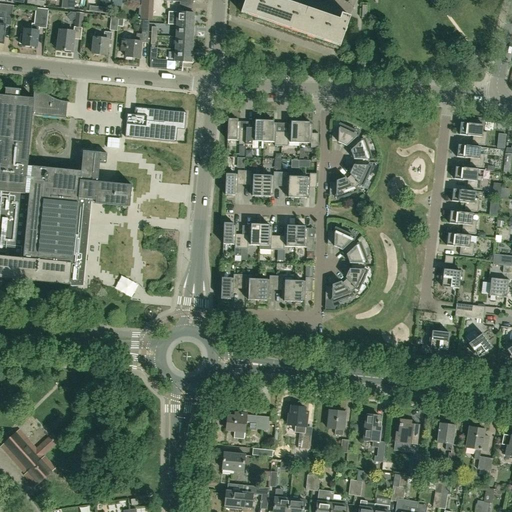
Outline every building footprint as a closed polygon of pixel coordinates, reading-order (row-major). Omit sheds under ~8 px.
[(139,16),(141,16),(141,19),(150,19),(150,0),(141,0),(142,5),(139,5),(139,16)] [(350,17),(341,14),(339,20),(281,0),(245,0),(242,9),(241,13),(340,47),(350,17)] [(193,3),(187,2),(181,2),(180,8),(192,10),(193,3)] [(12,20),(13,6),(7,5),(0,4),(0,14),(6,15),(6,19),(12,20)] [(49,10),(47,9),(36,8),(34,25),(32,24),(31,30),(24,29),(23,35),(20,35),(19,44),(22,44),(22,46),(36,48),(39,28),(46,29),(49,10)] [(75,27),(82,28),(83,14),(76,13),(75,27)] [(177,25),(194,26),(195,14),(177,13),(177,25)] [(119,17),(111,17),(110,30),(117,31),(119,17)] [(193,38),(194,26),(177,25),(176,37),(193,38)] [(75,32),(73,32),(59,30),(57,50),(72,52),(75,32)] [(111,40),(112,33),(105,32),(104,39),(94,38),(92,54),(107,55),(108,40),(111,40)] [(140,59),(143,35),(137,34),(136,42),(122,40),(121,52),(126,52),(125,58),(140,59)] [(193,50),(193,38),(176,37),(175,49),(193,50)] [(192,62),(193,50),(175,49),(175,61),(192,62)] [(0,277),(69,284),(69,283),(70,284),(70,286),(83,287),(91,203),(95,203),(95,204),(129,207),(130,207),(132,185),(98,182),(100,163),(106,164),(107,154),(83,151),(81,172),(47,168),(28,166),(32,117),(33,115),(66,118),(67,103),(70,103),(70,102),(63,101),(59,100),(55,99),(51,97),(48,95),(46,94),(42,92),(38,91),(35,91),(33,91),(34,92),(33,98),(20,97),(20,90),(21,90),(21,89),(5,88),(5,89),(6,89),(5,95),(0,94),(0,277)] [(186,112),(159,110),(135,108),(134,115),(134,117),(128,117),(129,114),(127,114),(125,137),(156,140),(176,142),(178,129),(185,130),(186,112)] [(239,145),(245,145),(246,131),(240,131),(240,122),(238,122),(238,120),(235,119),(235,118),(231,118),(231,119),(228,119),(227,140),(239,141),(239,145)] [(252,141),(264,142),(264,121),(262,121),(262,119),(257,119),(257,120),(255,120),(255,122),(252,122),(252,131),(246,131),(245,145),(252,145),(252,141)] [(274,146),(281,146),(282,132),(276,132),(276,123),(274,123),(274,121),(272,121),(272,120),(267,120),(267,121),(264,121),(264,142),(275,142),(274,146)] [(288,143),(299,143),(300,122),(298,122),(298,121),(293,121),(293,122),(291,122),(291,124),(288,124),(288,133),(282,132),(281,146),(288,147),(288,143)] [(318,134),(312,133),(312,125),(309,125),(310,123),(307,122),(307,121),(303,121),(303,122),(300,122),(299,143),(310,144),(310,147),(318,148),(318,134)] [(459,131),(459,135),(473,136),(472,144),(485,146),(487,132),(482,132),(483,125),(460,123),(460,127),(459,126),(458,131),(459,131)] [(348,145),(352,149),(362,140),(358,136),(359,133),(353,130),(353,129),(347,126),(346,127),(340,124),(339,127),(332,127),(332,140),(338,141),(338,142),(347,146),(348,145)] [(356,159),(355,165),(369,166),(369,160),(372,159),(369,153),(371,152),(368,145),(367,146),(364,139),(362,140),(352,149),(350,151),(354,159),(356,159)] [(457,153),(457,157),(470,158),(469,166),(483,168),(484,155),(480,154),(481,147),(458,145),(457,149),(456,149),(456,153),(457,153)] [(245,158),(234,160),(236,167),(247,165),(245,158)] [(369,166),(355,165),(353,165),(349,174),(351,175),(347,179),(355,189),(360,185),(362,186),(365,180),(367,181),(370,174),(368,173),(371,167),(369,166)] [(478,169),(455,167),(455,171),(454,171),(453,175),(454,175),(454,179),(468,181),(467,188),(480,190),(482,177),(477,176),(478,169)] [(237,175),(226,174),(225,195),(228,195),(228,196),(232,197),(232,195),(235,196),(235,193),(237,193),(238,185),(244,185),(244,171),(238,171),(237,175)] [(261,197),(262,176),(251,175),(251,171),(244,171),(244,185),(250,185),(250,194),(252,194),(252,196),(254,196),(254,197),(258,198),(259,196),(261,197)] [(280,186),(280,172),(273,172),(273,176),(262,176),(261,197),(264,197),(264,198),(268,198),(268,197),(271,197),(271,195),(273,195),(274,186),(280,186)] [(297,198),(298,177),(287,177),(287,173),(280,172),(280,186),(286,187),(285,195),(288,196),(288,198),(290,198),(290,199),(294,199),(294,198),(297,198)] [(310,188),(316,188),(317,174),(309,174),(309,177),(298,177),(297,198),(300,198),(300,199),(304,200),(304,198),(307,198),(307,196),(309,197),(310,188)] [(336,183),(330,182),(329,196),(336,196),(337,199),(343,196),(344,198),(351,195),(350,194),(357,192),(355,189),(347,179),(345,178),(336,181),(336,183)] [(493,193),(500,194),(501,184),(494,183),(493,193)] [(452,197),(451,201),(465,203),(464,211),(478,212),(479,199),(475,198),(476,192),(453,189),(452,193),(451,193),(451,197),(452,197)] [(499,203),(491,202),(490,214),(498,215),(499,203)] [(472,221),(473,214),(450,211),(450,215),(449,215),(448,219),(449,219),(449,223),(463,225),(462,233),(475,234),(477,221),(472,221)] [(241,256),(241,249),(242,235),(236,234),(236,226),(233,226),(233,223),(231,223),(231,222),(226,222),(226,223),(224,223),(223,244),(234,245),(234,256),(241,256)] [(251,226),(248,226),(248,235),(242,235),(241,249),(241,256),(245,256),(245,249),(248,249),(248,245),(259,246),(260,225),(257,224),(257,223),(253,223),(253,224),(251,224),(251,226)] [(270,250),(277,250),(278,236),(272,236),(272,227),(269,227),(269,225),(267,225),(267,224),(263,223),(263,225),(260,225),(259,246),(270,246),(270,250)] [(284,247),(295,247),(296,226),(293,226),(293,225),(289,224),(289,226),(287,226),(287,228),(284,228),(284,236),(278,236),(277,250),(284,250),(284,247)] [(306,251),(314,252),(314,237),(308,237),(308,228),(305,228),(305,226),(303,226),(303,225),(299,225),(299,226),(296,226),(295,247),(306,247),(306,251)] [(328,231),(327,244),(334,244),(334,246),(342,250),(344,249),(353,240),(355,237),(349,234),(349,233),(342,230),(342,231),(336,228),(334,231),(328,231)] [(470,243),(471,236),(448,233),(447,237),(446,237),(446,241),(447,242),(446,246),(460,247),(459,255),(473,256),(474,243),(470,243)] [(353,240),(344,249),(348,253),(346,254),(350,263),(351,263),(365,264),(367,263),(365,257),(366,256),(364,249),(363,250),(360,243),(357,244),(353,240)] [(501,265),(502,256),(494,255),(493,264),(501,265)] [(510,266),(511,265),(511,256),(502,256),(501,265),(503,266),(509,266),(510,266)] [(365,264),(351,263),(351,269),(349,269),(345,278),(347,279),(356,289),(358,290),(361,284),(362,284),(366,278),(364,277),(367,271),(364,270),(365,264)] [(461,271),(444,269),(443,276),(441,276),(441,278),(441,280),(441,282),(442,284),(442,287),(444,287),(446,288),(448,289),(449,290),(452,290),(452,288),(459,289),(461,271)] [(233,278),(222,278),(221,299),(223,299),(223,300),(228,301),(228,299),(230,299),(231,297),(233,297),(234,289),(240,289),(240,275),(233,275),(233,278)] [(240,275),(240,289),(246,289),(245,298),(248,298),(248,300),(250,300),(250,301),(254,302),(254,300),(257,300),(258,279),(247,279),(247,275),(240,275)] [(258,279),(257,300),(260,301),(260,302),(264,302),(264,301),(266,301),(267,299),(269,299),(269,290),(276,290),(276,276),(269,276),(269,280),(258,279)] [(276,276),(276,290),(282,291),(281,299),(284,299),(284,302),(286,302),(286,303),(290,303),(290,302),(293,302),(294,281),(282,281),(283,277),(276,276)] [(300,302),(302,302),(302,300),(305,300),(305,292),(312,292),(313,278),(305,278),(305,281),(294,281),(293,302),(296,302),(296,303),(300,303),(300,302)] [(508,280),(491,278),(489,296),(496,296),(496,298),(498,299),(500,299),(502,298),(504,297),(506,298),(507,295),(508,294),(509,292),(509,290),(509,287),(508,287),(508,280)] [(342,283),(341,282),(332,285),(332,287),(326,286),(325,300),(332,300),(333,303),(339,300),(340,302),(347,299),(346,298),(352,295),(351,293),(356,289),(347,279),(342,283)] [(430,346),(430,348),(432,349),(434,350),(436,351),(438,351),(440,352),(440,350),(447,350),(449,333),(432,331),(431,338),(429,338),(429,340),(429,342),(430,344),(430,346)] [(477,356),(479,358),(481,356),(483,356),(485,356),(486,355),(488,353),(487,352),(493,348),(482,334),(468,344),(472,349),(471,351),(472,353),(474,354),(475,355),(477,356)] [(291,414),(289,414),(288,425),(300,426),(298,448),(309,449),(311,436),(305,436),(307,412),(304,411),(305,408),(292,406),(291,414)] [(393,406),(390,413),(401,417),(404,410),(393,406)] [(343,436),(345,412),(329,410),(327,429),(335,429),(335,435),(343,436)] [(372,447),(378,448),(377,457),(374,456),(373,462),(383,463),(385,445),(379,444),(380,426),(378,426),(379,416),(376,415),(376,413),(370,414),(369,415),(366,414),(365,425),(363,425),(364,430),(363,440),(373,441),(372,447)] [(244,431),(245,431),(246,422),(256,423),(256,429),(267,430),(269,417),(234,414),(234,417),(227,416),(226,429),(235,430),(234,438),(233,438),(244,439),(244,431)] [(416,445),(418,425),(410,424),(410,421),(401,420),(399,433),(397,433),(396,442),(416,445)] [(446,467),(455,468),(459,446),(452,445),(455,426),(440,424),(438,443),(446,444),(446,450),(451,451),(451,453),(448,453),(446,467)] [(492,459),(480,457),(481,450),(486,451),(488,437),(483,436),(484,430),(469,428),(466,447),(476,449),(474,459),(479,460),(477,470),(490,472),(492,459)] [(25,475),(35,487),(56,468),(45,457),(44,457),(43,456),(59,442),(52,435),(38,448),(21,430),(2,447),(26,474),(25,475)] [(511,486),(511,492),(511,435),(511,436),(504,434),(502,444),(507,445),(505,455),(511,456),(511,486)] [(253,449),(252,455),(272,457),(273,451),(253,449)] [(234,474),(234,470),(243,471),(245,455),(224,452),(221,474),(222,474),(222,473),(234,474)] [(418,477),(420,460),(412,459),(410,476),(418,477)] [(348,495),(354,496),(356,481),(350,480),(348,495)] [(439,509),(443,484),(436,483),(432,507),(439,509)] [(439,509),(445,510),(447,495),(450,496),(451,486),(443,484),(439,509)] [(244,485),(243,492),(226,491),(224,505),(251,508),(253,494),(261,494),(260,509),(267,509),(269,488),(244,485)] [(390,501),(397,502),(399,487),(393,486),(390,501)] [(399,487),(397,502),(403,503),(405,488),(399,487)] [(273,511),(287,511),(289,499),(289,500),(281,499),(282,490),(276,490),(276,489),(275,489),(273,511)] [(315,511),(330,511),(333,492),(318,490),(315,511)] [(345,511),(346,505),(347,501),(332,499),(333,492),(330,511),(345,511)] [(289,499),(287,511),(302,511),(304,500),(289,499)] [(358,511),(373,511),(374,509),(366,508),(367,502),(360,501),(358,511)] [(475,511),(481,511),(483,502),(477,501),(475,511)] [(487,511),(489,503),(483,502),(481,511),(487,511)]
